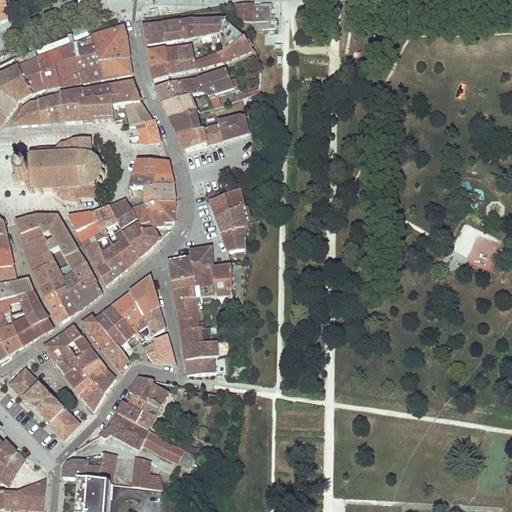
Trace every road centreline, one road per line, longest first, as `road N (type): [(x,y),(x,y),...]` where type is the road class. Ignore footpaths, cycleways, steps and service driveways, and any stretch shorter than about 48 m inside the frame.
road 1 (residential): [(53,465),(132,372),(180,379),(155,263)]
road 2 (residential): [(121,154),(123,184),(105,204),(8,214)]
road 3 (residential): [(0,136),(103,131),(121,154)]
road 4 (residential): [(124,0),(0,42)]
road 5 (residential): [(61,332),(8,214)]
